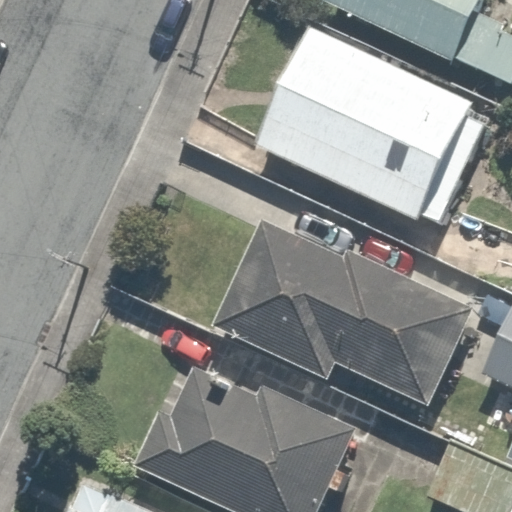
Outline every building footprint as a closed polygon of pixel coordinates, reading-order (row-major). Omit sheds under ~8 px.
[(334,0),(330,10),(511,91),(511,26),(497,20),(505,0),(334,0)] [(329,49),(277,166),(443,242),(496,124),(329,49)] [(264,220),(215,328),(336,384),(343,370),(431,410),(480,304),(329,235),(323,247),(264,220)] [(511,312),(486,380),(511,390),(511,312)] [(173,387),(133,473),(218,511),(359,511),(393,440),(301,397),(293,414),(239,389),(228,412),(173,387)] [(511,511),(511,460),(453,433),(423,498),(452,511),(511,511)] [(146,511),(86,486),(75,511),(146,511)]
